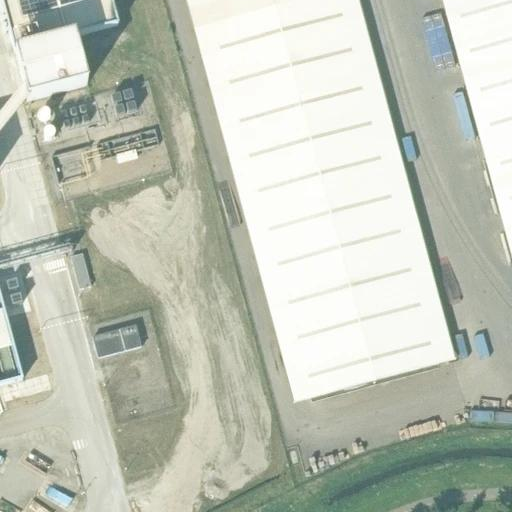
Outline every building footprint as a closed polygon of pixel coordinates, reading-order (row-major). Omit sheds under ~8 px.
[(0,0),(28,104),(87,88),(73,38),(116,26),(109,0),(0,0)] [(205,0),(313,401),(435,368),(334,0),(205,0)] [(511,0),(441,0),(511,262),(511,261),(511,0)] [(79,291),(91,288),(82,256),(70,259),(79,291)] [(0,387),(22,381),(0,297),(0,387)] [(97,360),(141,349),(135,328),(92,339),(97,360)]
